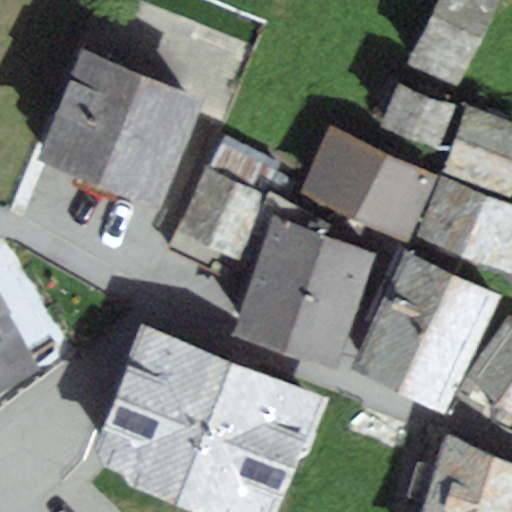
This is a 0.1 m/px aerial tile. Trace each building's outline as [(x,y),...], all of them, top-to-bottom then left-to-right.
[(435,0),(404,62),(457,88),(500,0),(435,0)] [(74,49),(35,153),(174,205),(205,124),(185,116),(194,93),(74,49)] [(454,106),(395,83),(379,121),(438,144),(454,106)] [(511,184),(511,126),(462,108),(440,170),(508,197),(511,184)] [(436,175),(328,127),(299,191),(407,240),(436,175)] [(266,197),(203,168),(175,231),(238,259),(266,197)] [(511,270),(511,207),(440,180),(419,235),(511,270)] [(374,252),(272,214),(229,330),(331,368),(374,252)] [(351,369),(444,407),(498,296),(406,253),(351,369)] [(0,298),(0,378),(34,359),(0,298)] [(511,321),(508,318),(464,381),(511,415),(511,321)] [(112,385),(82,461),(106,470),(212,511),(279,511),(323,402),(135,328),(112,385)] [(511,511),(511,465),(445,437),(416,511),(511,511)]
